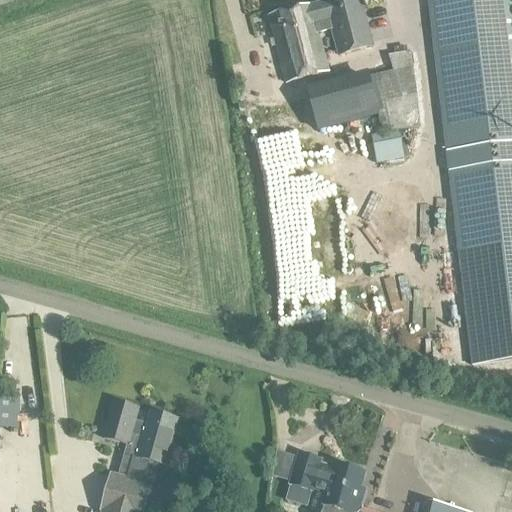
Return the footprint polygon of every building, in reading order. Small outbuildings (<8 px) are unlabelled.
[(325,3),(313,6),(319,30),(331,27),(337,51),(371,42),(359,0),(329,0),(325,1),(325,3)] [(511,0),(428,0),(473,367),(511,362),(511,0)] [(313,6),(312,5),(268,17),(285,82),(329,70),(319,30),(313,6)] [(421,128),(411,52),(392,55),(403,129),(421,128)] [(385,73),(365,76),(367,89),(387,86),(385,73)] [(306,129),(366,114),(360,89),(300,105),(306,129)] [(237,103),(239,111),(248,109),(246,102),(237,103)] [(263,113),(239,116),(270,334),(330,325),(299,107),(285,109),(263,113)] [(405,160),(400,132),(372,137),(377,165),(405,160)] [(352,266),(332,145),(307,149),(327,270),(352,266)] [(137,437),(141,424),(134,422),(137,410),(113,404),(103,440),(128,446),(131,435),(137,437)] [(131,435),(128,446),(119,478),(152,487),(152,488),(156,490),(177,421),(151,413),(147,426),(141,424),(137,437),(131,435)] [(290,483),(288,487),(290,488),(291,488),(312,493),(313,492),(328,496),(322,511),(345,511),(346,509),(355,511),(361,511),(368,491),(362,490),(367,474),(335,464),(333,469),(322,466),(323,461),(298,453),(297,459),(295,465),(291,480),(290,483)] [(111,475),(100,511),(144,511),(152,488),(152,487),(119,478),(111,475)]
